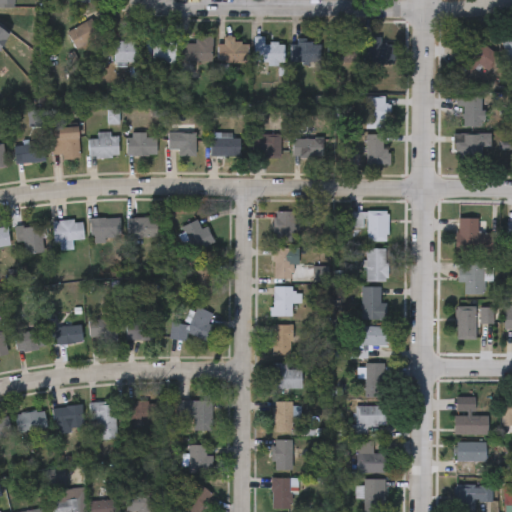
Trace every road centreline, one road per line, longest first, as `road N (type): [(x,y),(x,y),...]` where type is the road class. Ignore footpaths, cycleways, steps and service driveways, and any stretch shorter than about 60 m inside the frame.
road 1 (residential): [(0,201),(107,188),(511,188)]
road 2 (residential): [(424,0),(424,511)]
road 3 (residential): [(249,187),(243,511)]
road 4 (residential): [(160,0),(392,9),(453,0)]
road 5 (residential): [(0,390),(82,378),(243,378)]
